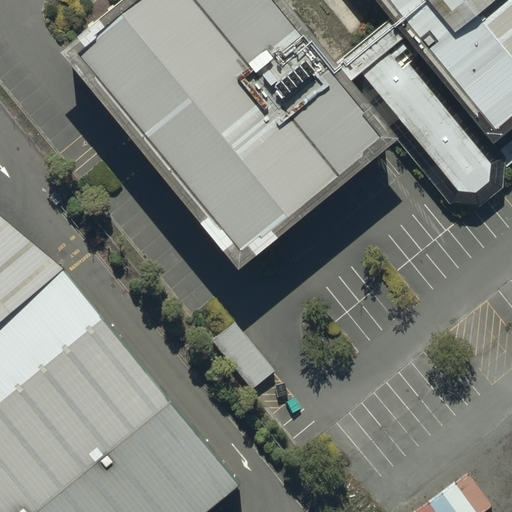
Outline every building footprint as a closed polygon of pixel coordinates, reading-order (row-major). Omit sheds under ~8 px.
[(339,66),(284,0),(128,0),(59,57),(239,275),(399,142),(339,66)] [(511,124),(511,0),(379,0),(395,19),(494,139),(511,124)] [(395,19),(339,66),(399,142),(450,205),(480,209),(502,190),(506,169),(511,165),(511,160),(494,139),(395,19)] [(0,304),(56,259),(0,215),(0,304)] [(0,511),(217,511),(246,489),(56,259),(0,304),(0,511)] [(276,371),(235,323),(214,342),(255,389),(276,371)]
